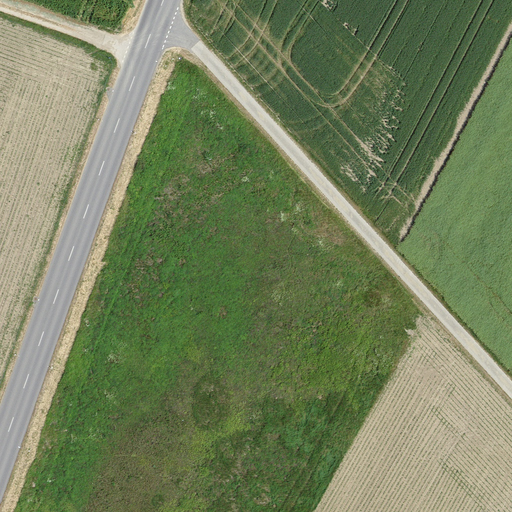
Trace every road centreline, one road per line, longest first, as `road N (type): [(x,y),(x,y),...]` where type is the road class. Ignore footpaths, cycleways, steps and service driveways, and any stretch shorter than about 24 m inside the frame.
road 1 (track): [(157,17),(194,46),(511,388)]
road 2 (tertiary): [(164,0),(0,456)]
road 3 (track): [(143,53),(0,2)]
